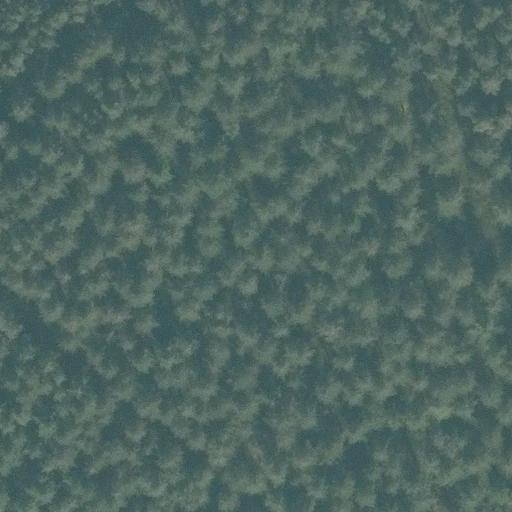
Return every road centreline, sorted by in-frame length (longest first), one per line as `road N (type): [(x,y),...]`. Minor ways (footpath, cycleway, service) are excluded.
road 1 (track): [(0,286),(285,511)]
road 2 (track): [(0,112),(136,0)]
